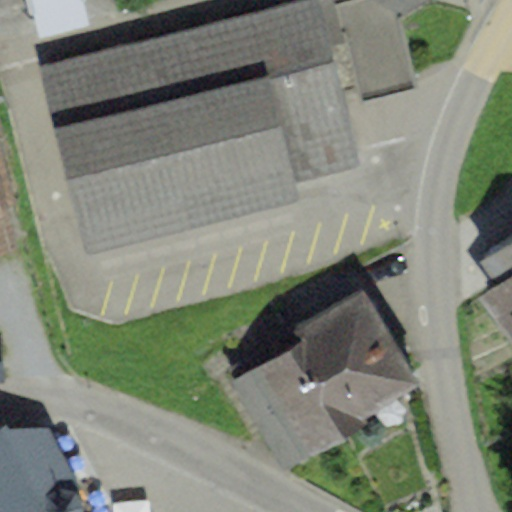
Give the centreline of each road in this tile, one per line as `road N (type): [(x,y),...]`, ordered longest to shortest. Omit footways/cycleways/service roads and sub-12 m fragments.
road 1 (residential): [(475,511),(450,404),(433,235),(452,130),(488,42),(511,10)]
road 2 (residential): [(317,511),(136,420),(50,390),(0,394)]
